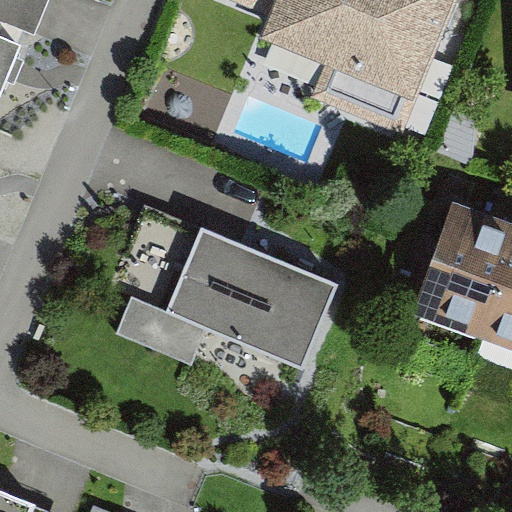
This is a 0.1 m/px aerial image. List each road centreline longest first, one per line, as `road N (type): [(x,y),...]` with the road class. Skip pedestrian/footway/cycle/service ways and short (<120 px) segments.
road 1 (residential): [(142,0),(0,362)]
road 2 (residential): [(183,492),(0,416)]
